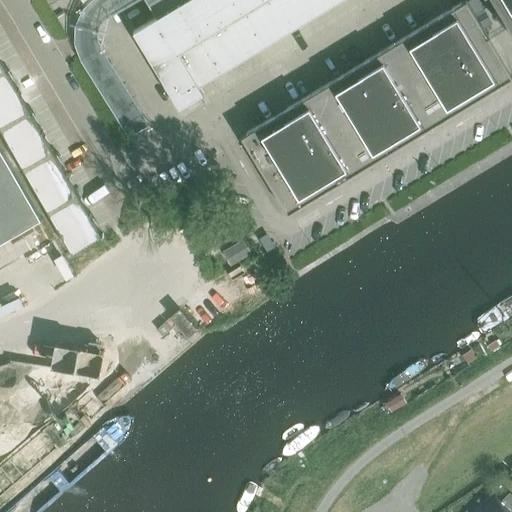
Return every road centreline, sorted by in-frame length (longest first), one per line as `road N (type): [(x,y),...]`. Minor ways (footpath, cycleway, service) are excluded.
road 1 (unclassified): [(407,0),(113,174),(15,0)]
road 2 (unclassified): [(322,511),(371,454),(511,365)]
